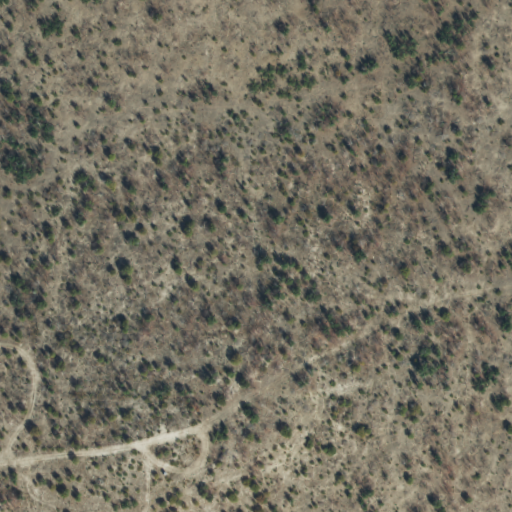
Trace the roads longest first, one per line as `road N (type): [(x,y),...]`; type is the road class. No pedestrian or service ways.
road 1 (residential): [(0,478),(68,480),(93,495),(186,480),(487,336),(511,333)]
road 2 (track): [(68,480),(53,396),(19,361),(0,359)]
